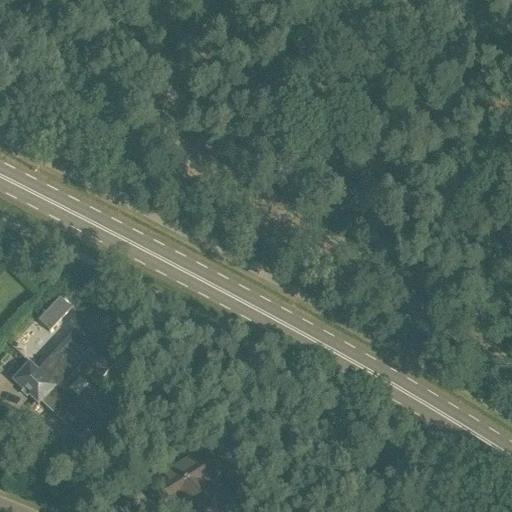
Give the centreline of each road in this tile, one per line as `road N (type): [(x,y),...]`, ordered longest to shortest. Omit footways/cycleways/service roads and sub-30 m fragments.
road 1 (secondary): [(511,458),(350,362),(0,177)]
road 2 (track): [(441,161),(375,48),(357,0)]
